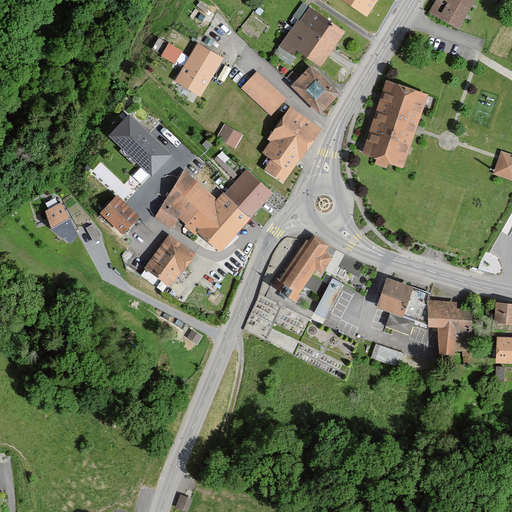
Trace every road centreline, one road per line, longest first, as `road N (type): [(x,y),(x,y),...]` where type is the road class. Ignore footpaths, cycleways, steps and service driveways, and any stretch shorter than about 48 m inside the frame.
road 1 (residential): [(161,511),(270,240),(305,212)]
road 2 (tertiary): [(336,128),(411,0)]
road 3 (tertiary): [(511,292),(371,250)]
